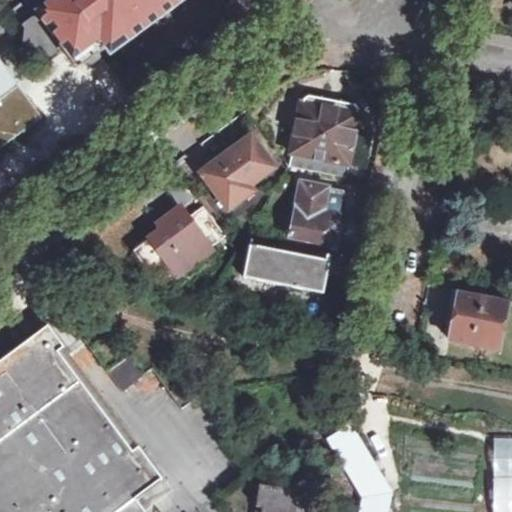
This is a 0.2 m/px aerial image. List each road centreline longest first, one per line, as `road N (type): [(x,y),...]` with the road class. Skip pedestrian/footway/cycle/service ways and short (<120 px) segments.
road 1 (unclassified): [(303,18),(0,240)]
road 2 (unclassified): [(397,340),(457,48)]
road 3 (track): [(397,511),(375,428),(378,372),(397,340)]
road 4 (unclassified): [(457,48),(303,18)]
